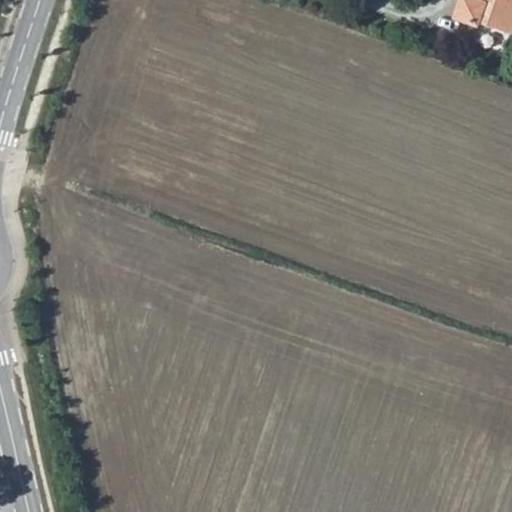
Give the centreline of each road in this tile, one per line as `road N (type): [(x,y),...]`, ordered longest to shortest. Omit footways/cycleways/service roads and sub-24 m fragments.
road 1 (tertiary): [(0,126),(39,0)]
road 2 (tertiary): [(28,511),(0,384)]
